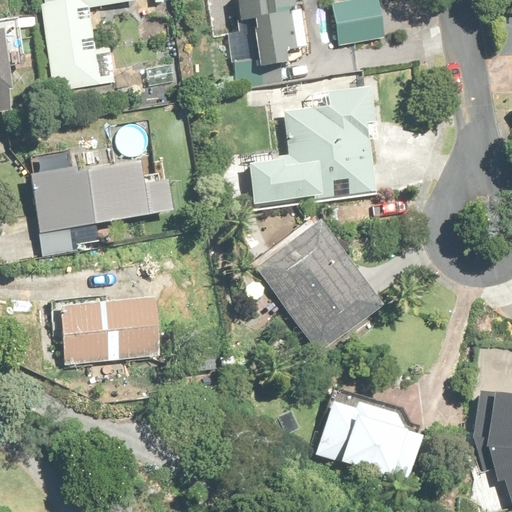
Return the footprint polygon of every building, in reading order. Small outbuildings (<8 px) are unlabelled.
[(137,3),(136,0),(45,0),(55,90),(115,84),(112,53),(96,54),(91,8),(137,3)] [(297,14),(296,3),(311,1),(311,0),(260,0),(263,18),(271,17),(277,65),(290,64),(289,52),(311,50),(307,13),(297,14)] [(381,0),(372,0),(333,6),(339,46),(388,38),(381,0)] [(0,111),(19,109),(9,27),(0,28),(0,111)] [(331,110),(285,113),(288,157),(252,160),(255,204),(378,195),(371,90),(330,93),(331,110)] [(33,177),(44,257),(75,253),(74,245),(100,242),(98,226),(177,215),(172,180),(145,184),(142,161),(33,177)] [(384,305),(318,218),(252,268),(319,355),(384,305)] [(159,303),(61,313),(67,367),(164,358),(159,303)] [(511,395),(500,394),(488,453),(505,490),(511,508),(511,507),(511,395)] [(319,460),(393,481),(409,470),(424,437),(406,431),(401,416),(364,405),(351,408),(335,404),(319,460)]
